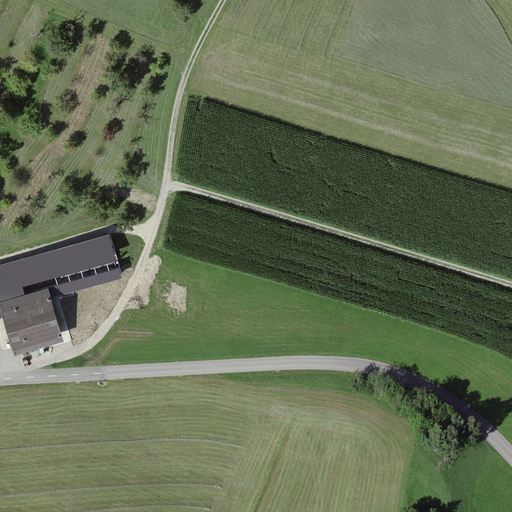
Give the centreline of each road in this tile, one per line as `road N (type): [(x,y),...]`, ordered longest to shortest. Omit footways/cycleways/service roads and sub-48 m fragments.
road 1 (tertiary): [(0,380),(242,366),(366,370),(453,394),(511,446)]
road 2 (track): [(19,378),(98,337),(124,299),(158,217),(178,95),(223,0)]
road 3 (track): [(166,185),(511,285)]
